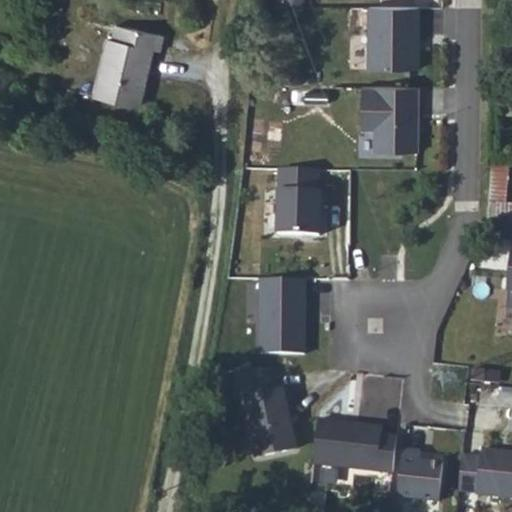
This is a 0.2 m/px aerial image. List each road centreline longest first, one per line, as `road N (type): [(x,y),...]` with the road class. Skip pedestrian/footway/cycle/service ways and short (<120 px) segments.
road 1 (track): [(164,511),(212,269),(220,56),(238,0)]
road 2 (residential): [(389,328),(444,279),(462,234),(466,0)]
